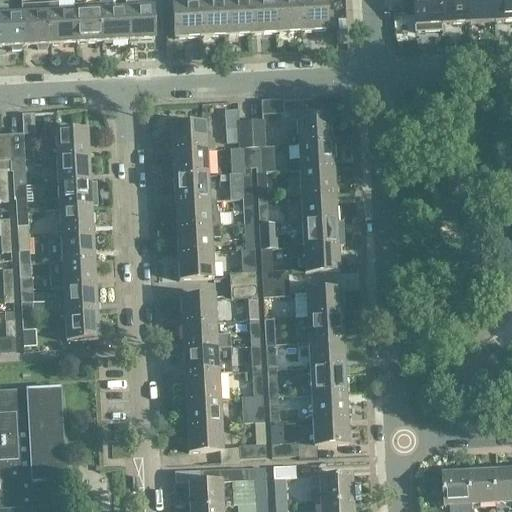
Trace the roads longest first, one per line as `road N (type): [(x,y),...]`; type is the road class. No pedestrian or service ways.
road 1 (residential): [(143,511),(122,90)]
road 2 (residential): [(394,443),(376,77)]
road 3 (residential): [(122,90),(376,77)]
road 4 (residential): [(376,77),(511,69)]
road 5 (residential): [(0,96),(122,90)]
